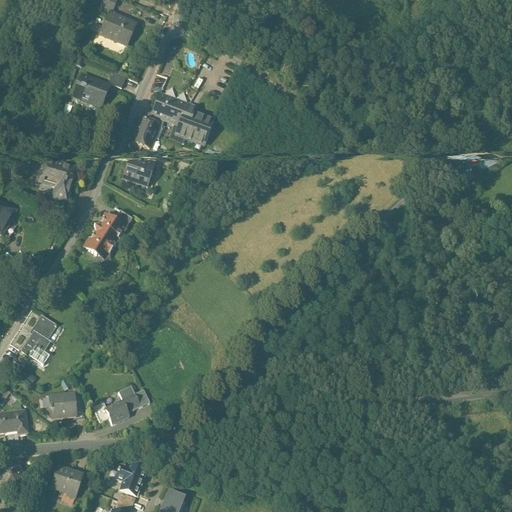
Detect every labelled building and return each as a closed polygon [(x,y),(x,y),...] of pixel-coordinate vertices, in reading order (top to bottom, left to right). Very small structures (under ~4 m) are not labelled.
[(117,2),(112,0),(103,0),(101,8),(112,13),(117,2)] [(134,28),(110,17),(101,37),(103,34),(115,40),(113,42),(126,47),(134,28)] [(125,81),(114,76),(109,87),(121,92),(125,81)] [(159,77),(154,90),(163,93),(167,80),(159,77)] [(109,90),(81,79),(73,99),(100,111),(109,90)] [(188,109),(160,98),(151,119),(163,124),(179,130),(180,130),(188,110),(188,109)] [(195,113),(188,110),(180,130),(179,130),(175,138),(203,150),(211,130),(213,126),(204,122),(204,120),(194,116),(195,113)] [(151,119),(149,118),(147,124),(158,129),(161,130),(163,124),(151,119)] [(147,124),(141,122),(132,145),(139,148),(139,149),(142,150),(142,149),(149,152),(158,129),(147,124)] [(136,156),(135,165),(144,166),(145,157),(136,156)] [(189,172),(183,168),(178,174),(185,179),(189,172)] [(156,173),(139,169),(137,176),(135,176),(133,185),(135,185),(133,193),(151,197),(152,189),(155,190),(157,181),(155,180),(156,173)] [(476,180),(454,191),(462,209),(484,198),(476,180)] [(489,217),(502,212),(500,206),(487,211),(489,217)] [(137,211),(134,218),(122,214),(116,232),(127,235),(128,233),(141,237),(140,240),(149,215),(137,211)] [(70,224),(37,214),(33,229),(52,235),(47,251),(60,255),(65,239),(70,224)] [(0,275),(8,261),(0,256),(0,282),(3,278),(0,275)] [(114,262),(107,273),(118,280),(118,281),(119,281),(126,271),(114,262)] [(99,274),(97,272),(94,277),(88,278),(89,284),(79,299),(90,306),(94,300),(103,306),(109,296),(106,294),(108,290),(110,292),(118,281),(118,280),(107,273),(102,270),(99,274)] [(163,302),(155,292),(144,300),(153,310),(163,302)] [(37,365),(28,380),(29,381),(17,400),(38,413),(45,403),(39,399),(45,389),(42,388),(51,374),(37,365)] [(128,440),(121,443),(126,453),(133,449),(128,440)] [(76,441),(68,442),(70,461),(78,460),(76,441)] [(68,442),(44,444),(45,454),(42,454),(43,457),(45,457),(46,464),(70,461),(68,442)] [(99,454),(98,454),(103,463),(106,470),(124,462),(121,455),(126,453),(121,443),(99,454)] [(97,449),(87,453),(94,467),(103,463),(98,454),(99,454),(97,449)] [(19,458),(0,460),(0,477),(11,476),(12,481),(22,480),(19,458)]
